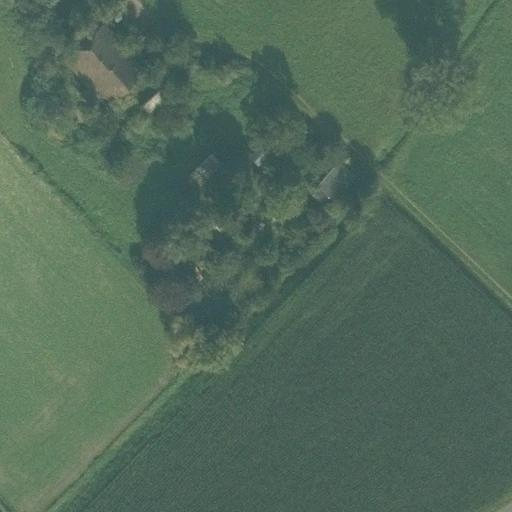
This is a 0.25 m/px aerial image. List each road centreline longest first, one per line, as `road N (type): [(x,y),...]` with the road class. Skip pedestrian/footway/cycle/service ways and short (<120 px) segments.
road 1 (track): [(511,300),(242,60)]
road 2 (unclassified): [(242,60),(166,36),(126,0)]
